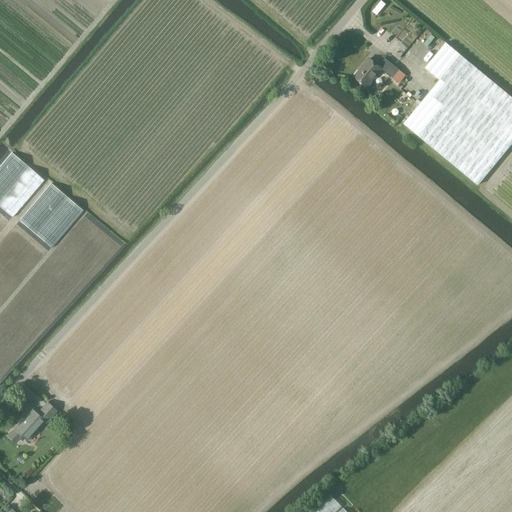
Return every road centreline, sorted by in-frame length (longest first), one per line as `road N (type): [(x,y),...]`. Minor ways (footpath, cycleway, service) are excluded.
road 1 (unclassified): [(0,397),(362,0)]
road 2 (track): [(84,213),(123,246),(0,383)]
road 3 (track): [(84,213),(0,312)]
